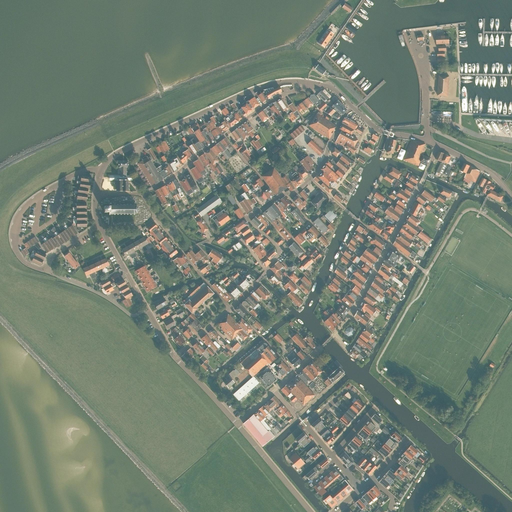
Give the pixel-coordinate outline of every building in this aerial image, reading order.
[(352,8),(345,3),(342,8),(350,13),(352,8)] [(318,43),(324,47),(333,34),(327,29),(318,43)] [(449,44),(449,36),(444,36),(437,36),(437,37),(436,37),(436,44),(443,44),(443,46),(439,46),(439,52),(437,52),(438,63),(445,63),(444,51),(446,51),(446,46),(445,46),(445,44),(449,44)] [(322,74),(325,70),(318,65),(315,69),(322,74)] [(439,76),(438,96),(448,97),(449,77),(439,76)] [(275,94),(281,92),(279,87),(273,90),(272,88),(261,91),(260,92),(261,93),(258,96),(262,102),(267,99),(275,94)] [(326,100),(328,98),(321,91),(317,95),(324,102),(326,104),(329,102),(326,100)] [(319,101),(313,93),(308,98),(314,105),(319,101)] [(251,110),(251,109),(253,108),(253,109),(259,105),(254,97),(248,101),(246,103),(251,110)] [(289,110),(288,108),(281,98),(275,102),(284,114),(286,113),(289,110)] [(308,108),(313,104),(308,98),(303,102),(308,108)] [(337,101),(330,108),(328,106),(327,106),(322,111),(325,113),(326,111),(338,118),(342,114),(347,110),(337,101)] [(282,114),(279,109),(274,102),(273,104),(268,106),(264,110),(266,113),(274,123),(276,121),(275,119),(273,115),(272,115),(271,114),(273,113),(277,118),(281,115),(280,115),(282,114)] [(322,111),(327,106),(323,102),(317,107),(322,112),(322,111)] [(251,110),(246,103),(246,104),(241,107),(241,108),(239,110),(244,116),(246,114),(246,115),(252,111),(251,109),(251,110)] [(297,118),(300,116),(296,111),(297,111),(292,103),(288,106),(293,113),(297,118)] [(303,111),(306,109),(301,103),(295,107),(299,112),(302,109),(303,111)] [(225,112),(223,109),(221,111),(227,118),(225,120),(230,127),(235,124),(227,115),(225,112)] [(227,110),(225,112),(227,115),(235,124),(238,121),(233,115),(232,114),(231,115),(227,110)] [(263,110),(257,114),(263,122),(268,118),(263,110)] [(237,112),(233,115),(238,121),(242,118),(238,113),(237,112)] [(293,113),(292,112),(288,115),(292,122),(296,119),(296,118),(297,118),(293,113)] [(336,126),(321,116),(320,115),(321,113),(318,112),(317,113),(309,126),(313,129),(325,137),(325,136),(329,139),(335,130),(334,129),(336,126)] [(211,120),(221,135),(226,132),(225,131),(229,128),(226,124),(222,126),(220,124),(218,126),(216,123),(217,122),(213,116),(210,118),(211,120)] [(347,126),(350,120),(345,117),(341,123),(347,126)] [(221,135),(211,120),(206,123),(215,139),(221,135)] [(358,124),(350,120),(347,126),(354,130),(354,131),(360,136),(363,131),(357,127),(358,124)] [(253,129),(249,124),(247,121),(242,125),(246,130),(248,133),(248,132),(252,137),(254,136),(250,131),(253,129)] [(194,132),(204,148),(207,146),(210,144),(215,141),(203,122),(198,125),(197,123),(190,127),(194,132)] [(354,130),(349,127),(342,123),(339,129),(346,133),(351,136),(354,130)] [(243,138),(243,139),(244,139),(249,136),(241,125),(236,129),(243,138)] [(300,125),(290,134),(294,139),(304,130),(300,125)] [(243,139),(243,138),(236,129),(235,130),(231,133),(236,140),(240,138),(241,140),(243,139)] [(358,140),(352,136),(341,131),(337,138),(338,138),(336,142),(343,146),(346,142),(354,147),(358,140)] [(396,141),(397,138),(391,137),(390,140),(387,152),(393,154),(396,141)] [(193,138),(191,140),(198,151),(203,148),(198,141),(196,142),(193,138)] [(231,146),(230,145),(225,138),(220,141),(224,146),(225,148),(227,146),(229,148),(231,146)] [(259,148),(257,146),(253,140),(250,142),(255,148),(256,150),(259,148)] [(323,151),(311,140),(307,145),(319,156),(323,151)] [(427,165),(429,158),(422,155),(425,149),(423,148),(425,144),(411,140),(403,160),(418,166),(420,162),(427,165)] [(227,160),(232,157),(220,142),(216,145),(227,160)] [(357,149),(352,146),(347,142),(344,147),(354,153),(357,149)] [(163,143),(158,146),(163,154),(167,152),(163,143)] [(193,155),(197,151),(193,144),(188,147),(193,155)] [(219,155),(222,154),(216,145),(211,149),(216,156),(218,154),(219,155)] [(370,154),(373,148),(368,146),(366,149),(364,148),(363,150),(370,154)] [(155,162),(158,160),(150,148),(147,150),(155,162)] [(249,156),(251,155),(249,153),(250,152),(248,150),(247,151),(245,148),(239,153),(247,162),(251,159),(249,156)] [(331,154),(336,158),(340,153),(334,148),(331,154)] [(218,173),(222,171),(218,166),(217,167),(215,163),(218,161),(210,149),(205,153),(218,173)] [(187,160),(192,156),(188,150),(182,153),(183,154),(179,158),(182,163),(187,159),(187,160)] [(441,162),(445,154),(439,152),(435,159),(441,162)] [(211,163),(210,163),(204,154),(199,157),(205,167),(208,165),(213,172),(216,170),(213,166),(211,163)] [(343,154),(339,159),(350,168),(354,163),(343,154)] [(447,164),(451,157),(445,154),(436,172),(442,175),(446,166),(446,165),(447,164)] [(313,164),(310,159),(307,156),(300,162),(303,166),(310,175),(314,170),(311,166),(313,164)] [(162,179),(150,160),(150,161),(148,157),(140,162),(140,163),(138,165),(150,184),(154,182),(155,184),(162,179)] [(175,164),(180,161),(177,157),(172,159),(173,161),(168,164),(173,173),(178,169),(175,164)] [(207,173),(198,159),(193,163),(195,167),(201,176),(207,173)] [(339,160),(335,164),(346,173),(349,168),(339,160)] [(128,161),(122,161),(119,161),(119,168),(120,168),(120,176),(120,180),(117,180),(117,191),(128,191),(128,180),(126,180),(126,176),(126,168),(128,168),(128,161)] [(325,164),(330,169),(333,165),(328,161),(325,164)] [(168,176),(172,173),(168,165),(166,162),(164,163),(165,166),(163,168),(168,176)] [(460,171),(466,174),(470,166),(464,163),(460,171)] [(334,172),(330,169),(325,164),(320,169),(324,172),(329,177),(334,172)] [(168,176),(161,166),(156,168),(159,173),(163,179),(168,176)] [(302,178),(308,174),(304,169),(302,166),(298,169),(296,166),(294,167),(302,178)] [(453,171),(450,170),(451,168),(448,166),(446,172),(445,172),(444,174),(447,176),(450,177),(453,171)] [(467,174),(466,174),(464,177),(468,179),(471,181),(475,183),(480,171),(473,168),(470,166),(467,174)] [(190,170),(199,184),(204,180),(201,176),(195,167),(190,170)] [(281,178),(274,167),(261,176),(276,196),(288,187),(281,178)] [(341,178),(345,173),(339,168),(336,171),(333,168),(332,170),(341,178)] [(388,174),(395,177),(398,179),(401,173),(392,168),(388,174)] [(291,175),(294,179),(291,181),(296,188),(300,184),(300,183),(301,183),(302,182),(302,181),(303,181),(299,175),(298,176),(296,172),(291,175)] [(329,186),(333,181),(323,172),(318,177),(329,186)] [(334,172),(329,177),(334,182),(339,177),(334,172)] [(407,179),(408,180),(409,180),(416,184),(419,180),(411,175),(411,176),(409,175),(410,174),(407,173),(404,177),(407,179)] [(185,177),(185,178),(193,191),(198,188),(190,174),(185,177)] [(391,183),(394,179),(386,174),(383,178),(391,183)] [(294,189),(285,175),(281,178),(288,187),(291,191),(294,189)] [(188,195),(193,192),(193,191),(185,178),(180,181),(188,195)] [(260,188),(264,185),(260,178),(255,182),(251,184),(254,189),(251,191),(253,193),(258,189),(257,187),(258,186),(260,188)] [(483,187),(486,180),(482,178),(478,185),(483,187)] [(180,198),(184,196),(181,191),(180,192),(179,190),(181,189),(176,179),(172,181),(177,191),(180,198)] [(409,180),(408,180),(405,184),(414,190),(416,185),(409,180)] [(487,190),(489,191),(490,190),(493,191),(495,186),(490,183),(491,182),(487,180),(481,192),(485,194),(487,190)] [(80,184),(80,187),(88,189),(89,189),(90,183),(77,181),(77,183),(80,184)] [(175,195),(178,194),(172,182),(167,185),(170,191),(173,190),(175,195)] [(329,193),(332,189),(324,182),(320,185),(329,193)] [(250,194),(252,193),(246,185),(246,186),(244,184),(241,186),(246,193),(249,191),(248,192),(250,194)] [(269,189),(267,186),(266,185),(263,187),(265,190),(263,191),(264,192),(263,192),(268,199),(274,195),(269,189)] [(169,198),(171,197),(169,193),(165,186),(160,188),(164,196),(167,195),(169,198)] [(410,196),(413,191),(406,187),(403,192),(410,196)] [(454,196),(455,193),(451,191),(451,192),(443,188),(442,191),(441,191),(440,192),(441,193),(440,194),(449,197),(450,194),(454,196)] [(159,199),(164,196),(159,189),(155,191),(159,199)] [(257,195),(261,192),(258,189),(252,194),(255,198),(257,196),(257,195)] [(407,203),(410,197),(399,189),(397,193),(394,191),(392,193),(395,195),(396,195),(407,203)] [(433,203),(435,201),(433,200),(435,197),(425,189),(421,194),(431,202),(433,203)] [(490,190),(489,191),(487,195),(500,202),(503,196),(493,191),(490,190)] [(305,200),(308,197),(302,191),(299,193),(305,200)] [(382,202),(385,198),(376,191),(374,196),(382,202)] [(317,209),(327,199),(321,192),(310,202),(317,209)] [(392,193),(391,192),(388,196),(394,200),(395,199),(398,201),(397,203),(404,209),(407,203),(395,195),(392,193)] [(87,195),(73,193),(73,195),(77,195),(77,199),(87,201),(87,195)] [(250,206),(253,205),(249,199),(247,200),(246,199),(248,198),(244,193),(240,196),(242,200),(243,199),(244,202),(240,204),(240,205),(240,206),(241,207),(242,207),(247,215),(253,211),(250,206)] [(262,204),(268,199),(263,193),(258,197),(262,204)] [(340,202),(343,199),(336,193),(333,197),(340,202)] [(423,205),(426,200),(419,194),(416,200),(423,205)] [(201,217),(222,201),(217,195),(196,210),(201,217)] [(233,205),(236,203),(231,195),(228,197),(233,205)] [(305,205),(307,204),(304,200),(302,202),(297,195),(292,200),(300,210),(305,206),(305,205)] [(166,204),(167,203),(164,196),(159,199),(163,206),(166,204)] [(288,210),(290,209),(287,206),(290,204),(284,196),(279,200),(286,207),(288,210)] [(274,203),(273,204),(281,214),(284,218),(286,216),(283,212),(287,209),(285,207),(279,199),(274,203)] [(415,202),(412,208),(418,211),(421,206),(415,202)] [(382,211),(378,208),(371,203),(367,208),(374,213),(377,209),(383,214),(384,213),(382,211)] [(130,204),(130,205),(128,205),(128,204),(127,204),(127,205),(124,205),(124,204),(123,204),(123,205),(121,205),(121,204),(120,204),(120,205),(118,205),(118,204),(117,204),(117,205),(115,205),(115,204),(114,204),(114,205),(110,205),(110,204),(109,204),(109,206),(104,206),(104,213),(109,212),(109,215),(110,215),(110,214),(114,214),(114,215),(115,215),(115,214),(117,214),(117,215),(118,215),(118,214),(120,214),(120,215),(121,215),(121,214),(124,214),(124,215),(125,215),(125,214),(127,214),(127,215),(128,215),(128,214),(130,214),(130,215),(131,215),(131,214),(133,214),(134,215),(135,215),(135,214),(137,213),(138,211),(138,208),(137,206),(134,205),(134,204),(133,204),(133,205),(131,205),(131,204),(130,204)] [(268,209),(267,209),(276,218),(281,214),(273,204),(268,209)] [(391,205),(389,207),(393,210),(400,215),(403,209),(396,204),(395,208),(391,205)] [(397,221),(400,215),(388,207),(384,212),(397,221)] [(239,208),(234,212),(239,219),(244,216),(239,208)] [(302,224),(306,221),(301,215),(302,215),(296,208),(291,212),(300,222),(298,223),(300,225),(302,224)] [(330,223),(337,216),(333,212),(330,208),(323,216),(330,223)] [(415,217),(418,211),(412,208),(409,213),(415,217)] [(272,224),(276,221),(275,219),(276,218),(267,209),(263,213),(271,223),(272,224)] [(365,213),(372,218),(373,216),(375,218),(374,220),(377,222),(380,218),(367,209),(365,213)] [(221,226),(230,219),(225,213),(223,214),(221,211),(216,215),(218,218),(216,219),(214,221),(216,225),(219,223),(221,226)] [(266,227),(268,225),(264,221),(266,219),(260,212),(255,217),(262,223),(266,227)] [(419,230),(421,231),(423,229),(417,225),(419,222),(409,214),(406,219),(419,230)] [(202,233),(208,229),(201,219),(202,218),(200,216),(196,219),(197,221),(197,222),(201,229),(200,230),(202,233)] [(265,227),(261,223),(255,217),(251,221),(257,227),(261,231),(265,227)] [(319,230),(325,225),(318,217),(312,222),(319,230)] [(237,233),(248,225),(244,219),(233,227),(237,233)] [(277,220),(276,221),(272,224),(279,232),(284,227),(277,220)] [(382,232),(384,229),(381,227),(380,227),(372,220),(368,226),(377,233),(379,235),(382,232)] [(419,230),(406,220),(402,226),(415,235),(415,234),(419,230)] [(77,223),(77,227),(78,227),(78,230),(81,230),(81,227),(87,227),(87,221),(72,221),(73,224),(77,223)] [(394,228),(388,224),(385,222),(381,227),(384,229),(384,230),(390,234),(394,228)] [(147,228),(150,232),(151,232),(157,227),(154,223),(147,228)] [(66,224),(64,225),(72,237),(77,234),(72,225),(69,228),(66,224)] [(359,224),(355,230),(361,234),(362,232),(366,235),(369,231),(365,228),(359,224)] [(67,240),(72,237),(64,225),(63,226),(65,230),(62,232),(67,240)] [(329,229),(325,225),(319,230),(323,235),(329,229)] [(244,237),(251,232),(250,231),(250,230),(249,229),(248,229),(247,226),(240,231),(236,234),(237,236),(241,233),(244,237)] [(399,231),(406,236),(410,240),(414,235),(410,231),(402,226),(399,231)] [(161,231),(157,227),(151,232),(150,232),(149,233),(151,236),(153,235),(154,237),(161,231)] [(279,232),(283,237),(287,234),(288,234),(289,233),(284,228),(279,232)] [(305,236),(306,236),(314,246),(315,245),(321,252),(329,244),(318,233),(318,234),(313,228),(305,236)] [(304,238),(306,236),(305,236),(305,235),(308,233),(304,229),(299,234),(294,238),(300,245),(300,244),(301,244),(302,243),(302,242),(305,240),(304,238)] [(384,230),(384,229),(382,232),(379,235),(387,240),(390,234),(384,230)] [(366,239),(361,234),(355,230),(353,236),(362,243),(363,243),(364,243),(364,242),(363,242),(366,239)] [(62,244),(67,240),(62,232),(59,234),(56,231),(55,232),(62,244)] [(164,235),(161,231),(154,237),(155,238),(154,239),(156,242),(157,241),(164,235)] [(431,239),(421,231),(417,236),(427,243),(431,239)] [(62,244),(55,232),(53,233),(55,237),(52,239),(57,246),(57,247),(62,244)] [(416,245),(412,242),(399,232),(396,238),(408,248),(410,244),(414,247),(416,245)] [(254,238),(251,233),(246,236),(242,239),(246,244),(254,238)] [(260,243),(261,242),(260,240),(263,238),(259,233),(255,237),(257,240),(260,243)] [(228,240),(227,238),(223,234),(216,239),(219,244),(224,240),(225,242),(228,240)] [(167,240),(164,235),(157,241),(161,245),(167,240)] [(382,250),(385,244),(375,236),(372,240),(371,239),(368,236),(367,238),(369,240),(368,241),(370,242),(369,243),(373,245),(374,244),(382,250)] [(57,246),(52,239),(51,238),(48,240),(46,237),(44,238),(52,250),(57,246)] [(139,240),(145,251),(147,250),(145,245),(148,244),(144,237),(139,240)] [(352,237),(349,242),(352,244),(354,246),(358,242),(352,237)] [(52,250),(44,238),(43,238),(42,239),(45,242),(41,245),(47,253),(52,250)] [(414,258),(417,255),(412,251),(396,238),(392,245),(408,257),(410,254),(413,256),(412,257),(414,258)] [(139,240),(133,243),(137,250),(140,248),(143,253),(145,251),(139,240)] [(171,244),(167,240),(161,245),(162,247),(161,248),(163,250),(171,244)] [(237,250),(242,246),(238,241),(233,246),(237,250)] [(357,248),(352,244),(349,242),(347,246),(354,251),(357,248)] [(133,243),(128,246),(134,258),(136,256),(134,252),(137,250),(133,243)] [(301,261),(306,256),(301,250),(300,249),(300,250),(298,248),(298,247),(293,243),(288,247),(301,261)] [(174,248),(171,244),(163,250),(165,253),(166,252),(167,253),(174,248)] [(256,255),(263,249),(259,245),(253,250),(256,255)] [(379,256),(382,251),(374,245),(373,246),(375,248),(372,251),(379,256)] [(132,259),(134,258),(128,246),(122,250),(126,256),(129,254),(132,259)] [(174,248),(167,253),(171,258),(178,252),(174,248)] [(358,258),(353,254),(346,248),(343,254),(349,259),(351,256),(353,258),(351,261),(354,263),(358,258)] [(375,262),(379,256),(367,248),(363,253),(375,262)] [(393,267),(400,255),(391,248),(384,260),(393,267)] [(267,254),(263,249),(256,255),(260,259),(267,254)] [(312,258),(318,252),(314,249),(308,254),(312,258)] [(31,252),(30,254),(43,260),(46,255),(37,250),(35,254),(31,252)] [(193,264),(199,260),(190,250),(185,253),(193,264)] [(204,263),(208,260),(200,250),(195,255),(200,260),(201,259),(204,263)] [(218,262),(222,256),(212,250),(208,255),(213,258),(211,261),(217,264),(218,262)] [(269,260),(276,254),(273,250),(266,256),(269,260)] [(321,256),(318,252),(312,258),(315,261),(320,257),(321,256)] [(67,262),(69,263),(74,259),(71,256),(72,256),(69,253),(64,257),(68,261),(67,262)] [(372,269),(375,263),(363,253),(359,259),(362,261),(372,269)] [(43,260),(30,254),(30,256),(33,258),(32,261),(41,266),(43,260)] [(183,265),(182,265),(185,269),(185,268),(188,267),(185,263),(188,261),(183,254),(178,258),(183,265)] [(268,265),(271,262),(266,256),(260,261),(266,267),(268,265)] [(347,264),(349,262),(342,256),(340,259),(347,264)] [(106,258),(100,261),(106,273),(108,272),(106,269),(105,267),(109,265),(106,258)] [(178,268),(181,266),(182,265),(177,258),(173,261),(178,268)] [(312,263),(313,262),(309,258),(307,260),(306,259),(298,267),(300,270),(303,267),(305,269),(308,266),(309,266),(311,264),(310,264),(312,262),(312,263)] [(76,262),(74,259),(69,263),(70,265),(71,265),(74,269),(79,265),(77,262),(76,262)] [(106,273),(100,261),(94,264),(98,271),(102,269),(103,270),(102,271),(103,274),(106,273)] [(279,270),(283,267),(278,261),(275,264),(270,268),(275,274),(279,270)] [(381,266),(388,273),(390,274),(391,273),(389,271),(392,267),(383,261),(381,266)] [(291,271),(296,266),(293,262),(288,267),(291,271)] [(369,275),(372,269),(364,263),(360,268),(369,275)] [(93,272),(98,271),(94,264),(89,266),(94,278),(96,277),(95,274),(94,274),(93,272)] [(352,264),(348,269),(364,283),(368,277),(352,264)] [(182,265),(181,266),(182,267),(181,268),(185,275),(188,273),(188,272),(190,270),(188,267),(186,269),(185,268),(185,269),(182,265)] [(92,279),(94,278),(89,266),(83,269),(84,272),(86,276),(90,274),(91,276),(90,276),(92,279)] [(138,274),(139,276),(147,271),(146,269),(146,268),(145,266),(135,271),(137,275),(138,274)] [(203,274),(207,271),(204,266),(199,269),(202,272),(203,274)] [(400,287),(403,284),(380,267),(377,273),(387,280),(389,277),(399,285),(398,285),(400,287)] [(344,280),(344,279),(346,277),(347,276),(337,268),(335,272),(344,280)] [(147,271),(139,276),(138,276),(140,280),(141,279),(141,281),(150,276),(149,274),(149,273),(148,271),(147,271)] [(244,277),(245,278),(250,283),(254,279),(248,273),(245,275),(244,274),(243,276),(244,277)] [(295,283),(299,279),(293,273),(288,277),(295,283)] [(112,282),(111,283),(110,281),(109,282),(110,284),(111,286),(115,284),(113,281),(114,281),(113,279),(115,279),(117,283),(123,280),(120,274),(118,274),(111,278),(110,280),(112,282)] [(276,285),(280,282),(274,274),(268,279),(273,284),(274,283),(276,285)] [(349,279),(350,281),(361,289),(364,283),(353,274),(349,279)] [(374,279),(381,284),(384,280),(376,274),(374,279)] [(144,287),(144,286),(153,281),(154,281),(152,278),(152,279),(150,276),(141,281),(142,283),(144,287)] [(307,287),(311,284),(304,276),(302,278),(301,277),(299,279),(307,287)] [(338,285),(341,282),(335,277),(332,280),(338,285)] [(251,284),(250,283),(245,278),(243,280),(242,279),(240,280),(247,288),(251,284)] [(107,279),(104,281),(100,283),(103,288),(110,284),(109,282),(107,279)] [(123,280),(117,283),(116,283),(120,289),(126,285),(123,279),(123,280)] [(292,292),(297,288),(290,281),(287,279),(285,281),(288,283),(286,285),(291,291),(292,292)] [(382,294),(386,289),(374,279),(370,285),(382,294)] [(243,292),(247,288),(240,280),(238,282),(239,283),(237,285),(243,292)] [(144,286),(145,288),(147,292),(157,286),(155,283),(154,284),(153,281),(144,286)] [(341,290),(338,288),(331,282),(328,286),(335,292),(337,290),(339,292),(341,290)] [(184,304),(184,305),(192,313),(197,309),(197,308),(208,298),(214,294),(206,286),(203,283),(199,287),(197,284),(187,293),(190,295),(187,298),(185,299),(182,302),(184,304)] [(222,290),(220,288),(215,283),(212,286),(223,298),(225,296),(224,294),(221,291),(222,290)] [(306,294),(310,290),(302,283),(299,286),(306,294)] [(353,283),(352,284),(351,285),(354,287),(353,289),(352,290),(358,296),(361,290),(353,283)] [(111,286),(110,284),(103,288),(107,294),(113,290),(111,286)] [(129,290),(126,285),(120,289),(123,294),(129,290)] [(231,289),(238,296),(242,293),(236,286),(234,288),(233,287),(231,289)] [(265,300),(269,295),(260,286),(255,291),(265,300)] [(381,295),(382,294),(370,286),(366,293),(374,299),(378,294),(380,295),(381,295)] [(346,294),(354,302),(357,296),(351,291),(352,290),(353,289),(350,287),(348,289),(349,291),(346,294)] [(223,298),(227,302),(231,298),(226,292),(227,292),(224,289),(222,290),(221,291),(224,294),(225,296),(223,298)] [(234,300),(238,296),(231,289),(230,290),(231,291),(228,293),(234,300)] [(397,302),(399,298),(394,294),(388,289),(386,291),(389,294),(389,295),(392,297),(392,298),(397,302)] [(132,296),(129,290),(123,294),(126,299),(128,298),(131,296),(132,296)] [(262,298),(261,297),(254,291),(251,295),(257,301),(259,299),(260,300),(262,298)] [(299,307),(303,303),(291,291),(287,295),(299,307)] [(343,298),(342,300),(344,302),(351,308),(354,302),(344,294),(342,297),(343,298)] [(374,299),(366,294),(363,299),(373,306),(376,301),(374,299)] [(126,299),(123,301),(126,308),(132,305),(129,299),(132,298),(131,296),(128,298),(126,299)] [(254,307),(255,306),(258,309),(261,306),(250,296),(246,299),(254,307)] [(157,310),(167,304),(164,298),(158,301),(157,301),(153,303),(156,307),(155,307),(156,308),(157,310)] [(343,303),(344,302),(342,300),(339,298),(337,300),(342,304),(336,311),(343,318),(350,309),(343,303)] [(248,308),(249,307),(252,309),(250,311),(255,317),(258,314),(257,312),(253,308),(245,300),(240,304),(246,309),(247,308),(248,308)] [(372,315),(376,311),(362,300),(358,308),(364,313),(365,310),(372,315)] [(242,317),(247,312),(239,305),(235,310),(242,317)] [(168,312),(170,310),(169,308),(166,310),(166,309),(159,314),(162,319),(169,315),(168,312)] [(332,331),(337,325),(325,311),(322,313),(325,316),(326,316),(328,318),(324,322),(332,331)] [(365,327),(369,329),(371,326),(368,324),(370,321),(357,311),(353,317),(364,325),(366,326),(365,327)] [(335,312),(333,314),(330,316),(338,325),(342,319),(335,312)] [(221,329),(225,333),(236,322),(228,314),(218,324),(218,325),(219,326),(220,326),(222,328),(221,329)] [(168,329),(175,324),(172,319),(164,323),(168,329)] [(237,323),(247,334),(252,330),(248,325),(245,322),(241,319),(237,323)] [(196,332),(202,327),(195,320),(190,324),(196,332)] [(259,330),(262,327),(256,321),(253,324),(259,330)] [(237,323),(236,322),(225,333),(232,340),(237,334),(243,340),(247,336),(246,335),(247,334),(237,323)] [(370,335),(373,332),(370,330),(369,329),(365,327),(362,332),(369,337),(371,338),(372,337),(370,335)] [(178,330),(175,328),(171,331),(177,337),(174,339),(180,346),(185,341),(179,335),(181,333),(178,330)] [(188,339),(193,335),(188,329),(187,329),(186,328),(184,329),(183,328),(180,330),(183,333),(188,339)] [(354,329),(350,328),(346,331),(348,336),(352,337),(356,334),(354,329)] [(216,337),(218,335),(212,329),(208,333),(216,341),(218,339),(216,337)] [(370,338),(362,332),(359,337),(366,343),(369,340),(373,343),(374,341),(370,338)] [(307,355),(312,351),(296,333),(291,338),(303,351),(307,355)] [(277,334),(274,337),(279,344),(283,340),(277,334)] [(215,351),(220,346),(216,342),(215,341),(213,343),(211,341),(206,335),(201,339),(206,345),(209,343),(215,351)] [(313,350),(317,347),(312,342),(313,341),(307,335),(303,339),(307,344),(313,350)] [(370,350),(372,347),(367,343),(359,337),(355,342),(363,348),(365,346),(370,350)] [(241,346),(236,341),(231,347),(236,352),(241,346)] [(192,346),(200,355),(205,351),(197,342),(192,346)] [(256,349),(240,363),(242,366),(240,368),(241,369),(239,370),(240,372),(244,369),(252,377),(266,365),(265,364),(267,362),(269,364),(273,361),(277,357),(264,342),(257,349),(256,350),(256,349)] [(364,358),(366,355),(361,351),(362,349),(355,343),(352,348),(364,358)] [(214,353),(212,351),(208,347),(205,349),(212,356),(214,353)] [(362,357),(352,348),(348,353),(355,359),(358,356),(361,358),(362,357)] [(302,360),(306,356),(300,350),(298,352),(295,349),(293,350),(297,354),(302,360)] [(188,363),(191,361),(184,353),(181,356),(188,363)] [(294,367),(301,361),(295,355),(289,360),(290,360),(289,361),(294,367)] [(328,378),(332,382),(337,378),(338,379),(339,377),(338,376),(343,372),(341,370),(342,368),(342,367),(336,360),(334,362),(339,368),(328,378)] [(285,375),(290,371),(281,361),(276,365),(279,369),(276,372),(282,378),(285,375)] [(317,376),(322,371),(312,361),(307,365),(317,376)] [(206,371),(209,368),(204,362),(201,365),(206,371)] [(302,370),(312,380),(317,376),(307,366),(302,370)] [(258,374),(254,377),(253,377),(258,382),(262,379),(268,386),(276,379),(266,368),(263,371),(263,372),(259,376),(258,374)] [(227,375),(230,378),(224,383),(226,385),(226,386),(227,387),(228,387),(228,388),(234,382),(232,380),(237,375),(239,373),(236,369),(233,371),(233,370),(227,375)] [(307,385),(312,380),(302,370),(297,375),(307,385)] [(314,395),(305,385),(296,375),(285,386),(303,405),(314,395)] [(253,377),(254,377),(253,377),(249,381),(254,386),(258,382),(253,377)] [(254,386),(249,381),(244,385),(249,390),(254,386)] [(249,390),(244,385),(240,388),(245,394),(249,390)] [(291,392),(285,386),(281,390),(287,396),(291,392)] [(245,394),(240,388),(237,391),(242,397),(245,394)] [(242,397),(237,391),(233,394),(238,400),(242,397)] [(280,417),(283,415),(275,407),(275,406),(275,405),(279,402),(274,396),(270,400),(272,403),(269,400),(267,402),(263,406),(271,414),(273,411),(271,410),(273,408),(275,411),(274,411),(280,417)] [(353,404),(360,410),(365,405),(357,399),(353,404)] [(275,407),(283,415),(285,413),(289,417),(291,415),(287,411),(288,411),(282,405),(279,402),(275,405),(275,406),(275,407)] [(360,410),(353,404),(351,406),(349,405),(348,406),(350,407),(350,408),(357,414),(360,410)] [(269,413),(263,406),(258,410),(265,417),(267,415),(270,418),(272,416),(269,413)] [(350,408),(346,412),(353,418),(357,414),(350,408)] [(253,415),(260,422),(264,426),(266,425),(262,420),(265,417),(258,410),(253,415)] [(346,412),(343,416),(350,422),(353,418),(346,412)] [(382,420),(374,414),(371,418),(378,424),(379,425),(380,424),(379,423),(382,420)] [(264,428),(260,422),(253,415),(243,424),(262,447),(263,446),(271,439),(274,436),(266,427),(264,428)] [(339,420),(346,426),(350,422),(343,416),(340,418),(339,417),(338,418),(339,420)] [(314,430),(322,423),(323,422),(319,418),(311,425),(314,430)] [(365,425),(372,431),(373,432),(374,431),(373,430),(376,427),(368,421),(365,425)] [(322,423),(314,430),(318,434),(325,428),(325,427),(327,426),(326,425),(324,426),(322,423)] [(372,431),(365,425),(361,429),(368,436),(372,431)] [(328,430),(325,428),(318,434),(322,438),(329,432),(329,431),(330,430),(329,429),(328,430)] [(367,440),(366,438),(368,436),(361,429),(357,434),(364,440),(365,439),(366,441),(367,440)] [(300,443),(307,437),(303,432),(295,439),(299,444),(300,443)] [(395,432),(391,436),(398,442),(402,438),(395,432)] [(331,434),(324,440),(328,445),(335,439),(331,434)] [(351,440),(358,447),(362,442),(355,436),(351,440)] [(307,437),(300,443),(303,447),(311,441),(307,437)] [(387,440),(385,443),(392,449),(396,445),(389,438),(388,439),(387,438),(386,439),(387,440)] [(358,447),(351,440),(348,445),(351,447),(355,451),(355,450),(357,452),(358,451),(356,449),(358,447)] [(392,449),(385,443),(383,442),(382,443),(384,444),(381,447),(389,454),(392,449)] [(410,445),(406,450),(414,456),(418,451),(410,445)] [(307,453),(310,457),(318,449),(315,446),(307,453)] [(389,454),(381,447),(380,446),(379,447),(380,448),(378,451),(385,458),(389,454)] [(318,449),(310,457),(309,457),(311,458),(312,457),(315,460),(322,454),(318,449)] [(414,456),(406,450),(403,453),(410,460),(414,456)] [(288,458),(293,464),(300,458),(295,452),(288,458)] [(349,457),(344,452),(338,457),(343,462),(349,457)] [(411,460),(410,460),(403,453),(399,457),(407,464),(408,464),(411,460)] [(349,457),(343,462),(348,468),(354,462),(349,457)] [(362,457),(356,464),(361,468),(367,461),(362,457)] [(403,468),(407,464),(399,457),(396,462),(400,465),(403,468)] [(300,458),(293,464),(298,470),(305,464),(300,458)] [(325,458),(318,464),(322,469),(329,462),(325,458)] [(371,465),(367,461),(361,468),(365,472),(371,465)] [(372,464),(371,465),(365,472),(369,476),(377,467),(372,464)] [(400,465),(397,470),(404,476),(408,471),(403,468),(400,465)] [(340,481),(343,478),(335,468),(329,473),(335,480),(337,478),(340,481)] [(318,470),(316,469),(314,471),(312,470),(305,476),(309,480),(316,474),(317,472),(316,471),(318,470)] [(393,474),(389,470),(385,474),(392,480),(396,477),(396,476),(393,474)] [(400,480),(404,476),(397,470),(393,474),(396,476),(396,477),(400,480)] [(329,473),(324,478),(330,485),(335,480),(329,473)] [(382,478),(390,485),(393,481),(392,480),(385,474),(382,478)] [(324,489),(330,485),(324,478),(318,483),(324,489)] [(382,478),(378,482),(385,488),(388,485),(389,487),(390,485),(382,478)] [(342,487),(348,494),(353,490),(344,480),(341,483),(344,486),(342,487)] [(321,496),(326,491),(324,489),(318,483),(313,487),(321,496)] [(374,485),(370,489),(376,497),(381,493),(374,485)] [(342,487),(336,492),(342,499),(348,494),(342,487)] [(366,493),(372,500),(376,497),(370,489),(366,493)] [(336,492),(331,497),(337,504),(342,499),(336,492)] [(372,500),(366,493),(361,497),(368,504),(372,500)] [(329,495),(324,500),(332,508),(337,504),(331,497),(329,495)] [(362,509),(365,506),(359,499),(354,503),(361,510),(362,511),(364,510),(362,509)]
